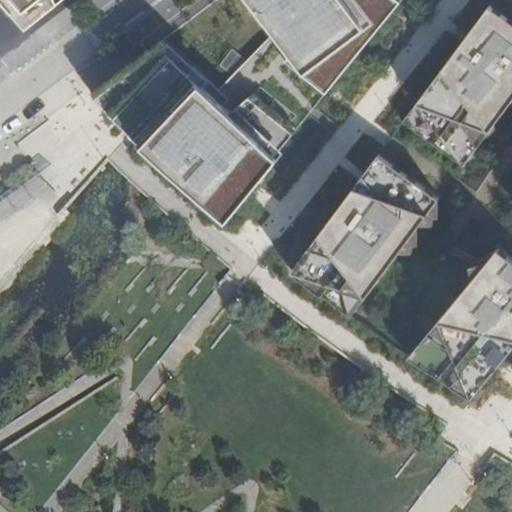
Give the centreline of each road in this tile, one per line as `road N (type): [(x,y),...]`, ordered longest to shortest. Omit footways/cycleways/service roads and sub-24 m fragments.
road 1 (residential): [(465,0),(245,267)]
road 2 (residential): [(245,267),(486,437),(511,405)]
road 3 (residential): [(245,267),(26,81)]
road 4 (unclassified): [(26,81),(141,0)]
